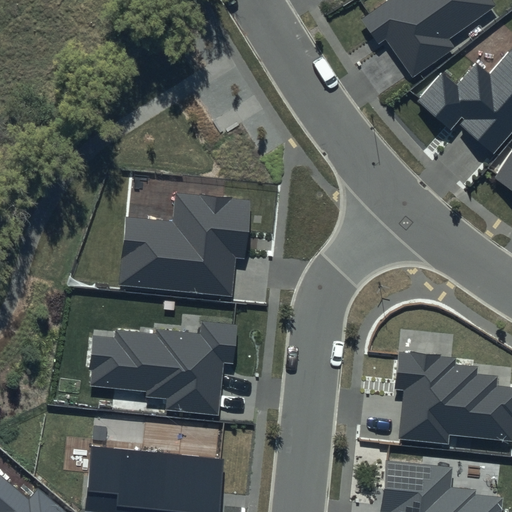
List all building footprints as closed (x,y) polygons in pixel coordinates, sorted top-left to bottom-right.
[(493,0),(386,0),(358,19),(377,45),(386,39),(412,76),(454,46),(449,38),(497,5),(493,0)] [(511,132),(511,47),(488,75),(475,65),(457,87),(441,73),(416,102),(451,131),(458,123),(494,153),(511,132)] [(511,150),(494,178),(511,189),(511,150)] [(250,200),(175,193),(172,221),(124,216),(117,285),(231,296),(235,258),(244,259),(250,200)] [(114,338),(93,336),(89,387),(146,392),(146,397),(167,399),(165,411),(219,416),(224,364),(234,364),(238,325),(201,322),(200,333),(157,329),(157,333),(115,330),(114,338)] [(455,357),(398,351),(394,390),(403,391),(398,440),(448,445),(449,434),(511,440),(511,386),(496,385),(497,377),(475,375),(476,368),(454,366),(455,357)] [(218,511),(224,460),(91,446),(85,511),(93,511),(218,511)] [(452,467),(386,460),(380,511),(389,511),(502,511),(504,497),(475,494),(475,490),(450,488),(452,467)] [(25,489),(0,468),(0,511),(75,511),(34,478),(25,489)]
